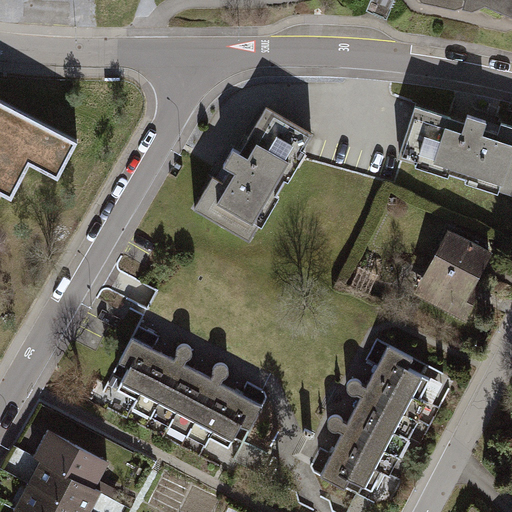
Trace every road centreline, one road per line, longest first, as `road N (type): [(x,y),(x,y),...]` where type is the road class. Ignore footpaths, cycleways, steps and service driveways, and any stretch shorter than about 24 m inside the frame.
road 1 (residential): [(511,78),(369,53),(248,52),(204,67),(0,419)]
road 2 (residential): [(427,511),(511,351)]
